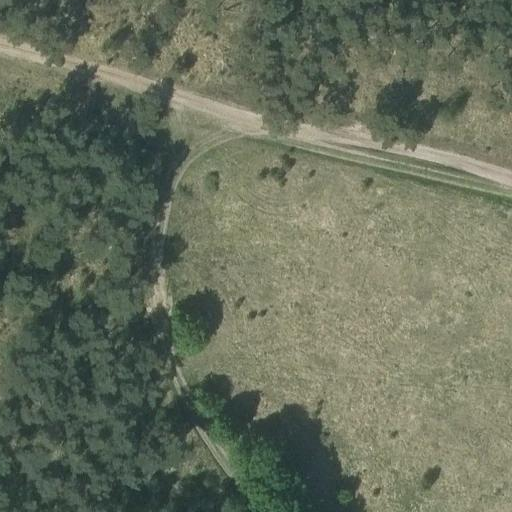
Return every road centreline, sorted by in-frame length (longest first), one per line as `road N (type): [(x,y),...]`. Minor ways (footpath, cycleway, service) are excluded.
road 1 (track): [(157,103),(511,192)]
road 2 (track): [(0,65),(157,103)]
